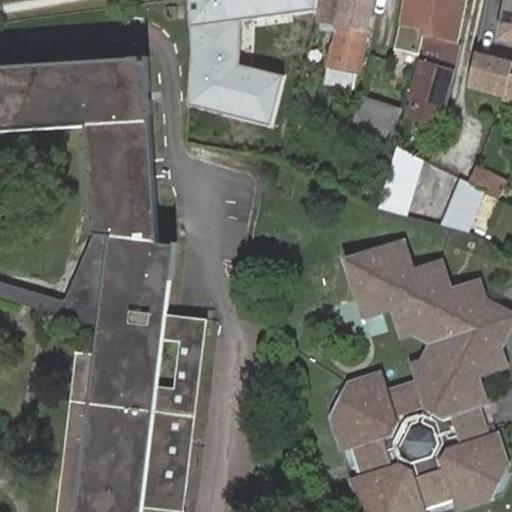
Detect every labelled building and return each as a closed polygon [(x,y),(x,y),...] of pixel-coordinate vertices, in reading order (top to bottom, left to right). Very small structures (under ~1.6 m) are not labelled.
[(319,12),(320,0),(190,0),(192,24),(193,50),(193,65),(190,106),(275,128),(287,78),(236,63),(241,20),(319,12)] [(318,23),(338,26),(329,68),(360,73),(369,30),(375,0),(320,0),(319,12),(318,17),(318,23)] [(469,0),(405,0),(401,24),(396,48),(420,53),(425,35),(431,37),(460,43),(469,0)] [(511,0),(502,42),(511,43),(511,0)] [(441,105),(446,106),(460,43),(431,37),(413,96),(416,97),(410,115),(436,122),(441,105)] [(511,72),(511,61),(478,53),(471,82),(507,93),(505,98),(511,100),(511,74),(511,72)] [(145,511),(146,508),(177,511),(185,511),(208,319),(209,309),(171,305),(178,242),(160,241),(150,57),(0,66),(0,132),(87,127),(94,235),(115,237),(107,304),(104,330),(100,355),(79,352),(59,511),(145,511)] [(357,89),(360,73),(329,68),(325,83),(357,89)] [(353,127),(393,139),(403,108),(363,96),(353,127)] [(398,146),(381,209),(407,216),(422,162),(398,146)] [(467,183),(484,191),(491,194),(497,179),(474,169),(467,183)] [(459,180),(441,225),(471,232),(484,191),(467,183),(459,180)] [(491,194),(484,191),(476,218),(487,223),(499,199),(491,194)] [(0,279),(0,298),(104,330),(107,304),(115,237),(94,235),(65,298),(0,279)] [(363,459),(358,461),(348,464),(363,511),(366,511),(428,511),(427,508),(426,503),(453,495),(454,500),(457,510),(492,499),(509,467),(508,462),(498,432),(490,435),(485,436),(477,408),(482,407),(490,405),(481,376),(509,367),(504,350),(487,297),(481,280),(453,289),(443,261),(415,270),(406,241),(375,250),(355,289),(365,319),(394,310),(404,338),(414,335),(433,344),(422,361),(411,364),(417,382),(389,391),(384,373),(349,384),(331,415),(342,450),(353,446),(358,445),(363,459)] [(346,260),(355,289),(375,250),(346,260)] [(511,332),(511,311),(487,297),(504,350),(511,332)] [(490,435),(482,407),(477,408),(485,436),(490,435)] [(353,446),(358,461),(363,459),(358,445),(353,446)] [(426,503),(427,508),(454,500),(453,495),(426,503)]
